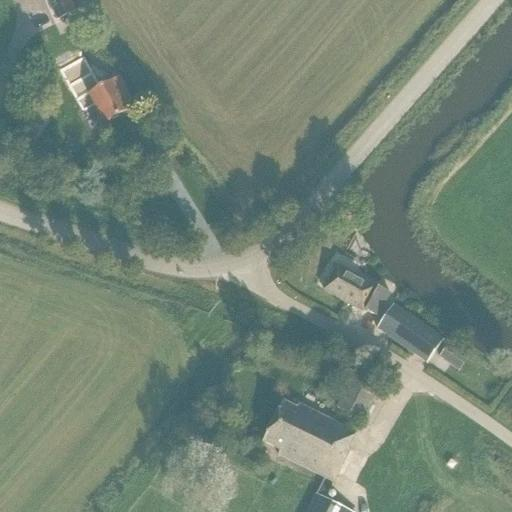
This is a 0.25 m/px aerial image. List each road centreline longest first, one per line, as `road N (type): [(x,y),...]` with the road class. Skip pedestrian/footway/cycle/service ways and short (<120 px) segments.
road 1 (tertiary): [(239,262),(282,240),(493,0)]
road 2 (unclassified): [(511,446),(387,357),(276,300),(239,262)]
road 3 (tertiary): [(239,262),(208,271),(149,262),(0,212)]
